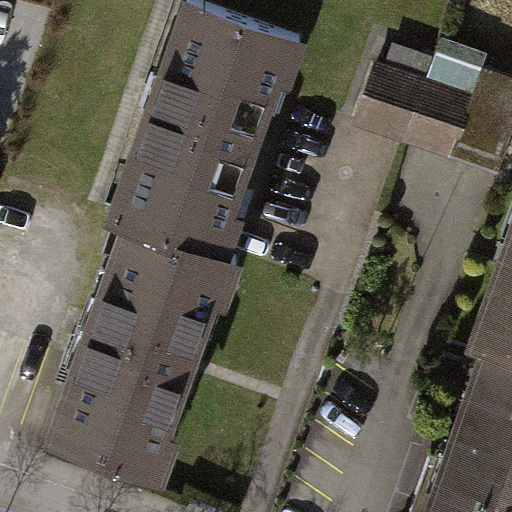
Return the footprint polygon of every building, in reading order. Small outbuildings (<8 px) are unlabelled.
[(290,33),(196,0),(178,0),(104,211),(118,216),(213,249),(290,33)] [(395,133),(444,151),(464,94),(417,77),(367,60),(347,116),(395,133)] [(464,94),(444,151),(490,167),(511,107),(511,76),(475,64),(464,94)] [(511,204),(465,338),(480,343),(511,354),(511,204)] [(118,216),(41,433),(151,472),(228,254),(213,249),(118,216)] [(511,511),(511,354),(480,343),(420,511),(511,511)]
